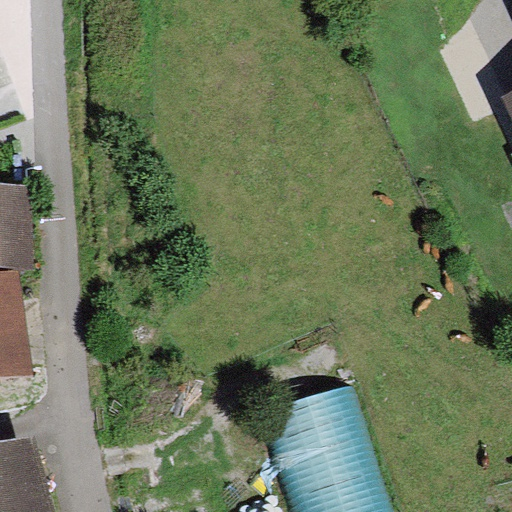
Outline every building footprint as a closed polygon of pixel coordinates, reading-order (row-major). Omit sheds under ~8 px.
[(511,89),(503,94),(511,113),(511,89)] [(0,277),(22,274),(34,273),(31,187),(0,188),(0,277)] [(0,372),(36,367),(22,274),(0,277),(0,372)] [(305,511),(389,511),(358,399),(280,421),(305,511)] [(0,511),(56,511),(38,441),(0,451),(0,511)] [(225,511),(220,485),(140,501),(141,511),(225,511)]
